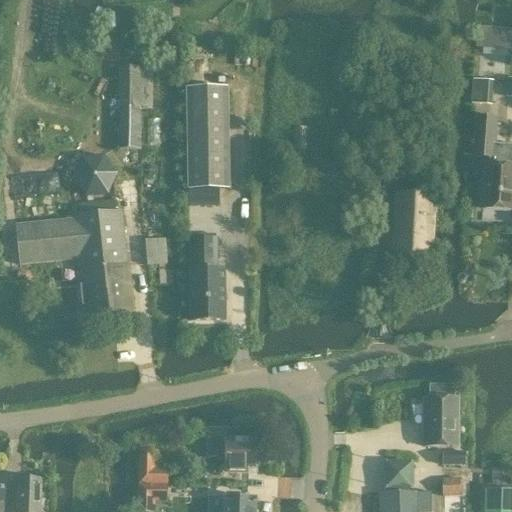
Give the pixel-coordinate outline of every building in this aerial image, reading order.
[(511,29),(476,27),(475,49),(511,51),(511,37),(511,29)] [(151,69),(118,69),(118,151),(140,151),(140,109),(151,109),(151,69)] [(473,80),(471,105),(491,107),(493,82),(473,80)] [(229,89),(185,90),(188,191),(205,191),(230,191),(229,89)] [(486,158),(485,166),(482,209),(511,211),(511,146),(494,145),(496,120),(477,118),(474,157),(486,158)] [(305,130),(292,130),(291,150),(304,151),(305,130)] [(367,159),(366,181),(379,181),(383,182),(384,159),(367,159)] [(433,197),(395,195),(391,261),(430,263),(433,197)] [(74,221),(15,227),(19,267),(79,261),(85,322),(132,317),(122,214),(110,215),(90,217),(74,219),(74,221)] [(189,265),(192,322),(227,320),(225,264),(219,264),(218,238),(192,239),(193,265),(189,265)] [(171,272),(169,272),(166,272),(164,241),(144,242),(145,267),(157,267),(159,286),(172,285),(171,272)] [(421,429),(421,448),(455,448),(455,400),(454,400),(454,387),(429,386),(429,400),(425,400),(425,430),(421,429)] [(208,431),(207,458),(224,459),(223,473),(248,474),(248,469),(255,469),(255,443),(225,443),(226,431),(211,431),(208,431)] [(441,454),(441,467),(464,467),(464,454),(441,454)] [(138,458),(137,486),(165,487),(166,470),(154,470),(154,458),(138,458)] [(384,462),(384,492),(413,492),(414,462),(384,462)] [(17,480),(15,511),(38,511),(40,481),(17,480)] [(461,480),(442,480),(443,498),(461,497),(461,480)] [(165,502),(165,487),(137,486),(136,511),(152,511),(153,502),(165,502)] [(484,490),(483,511),(511,511),(511,491),(493,491),(492,491),(484,490)] [(430,511),(431,494),(416,495),(378,494),(378,511),(430,511)] [(253,511),(253,505),(246,505),(246,500),(222,499),(221,511),(253,511)]
